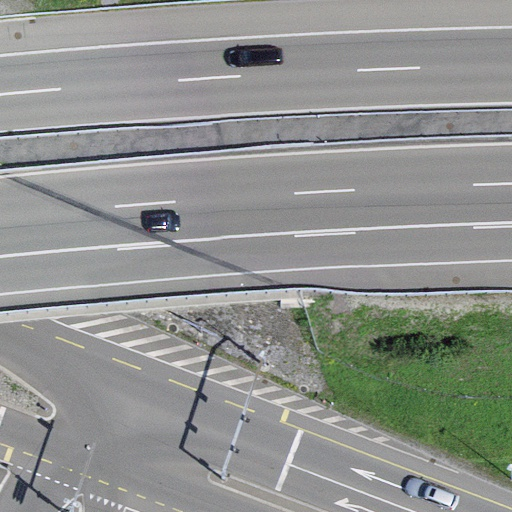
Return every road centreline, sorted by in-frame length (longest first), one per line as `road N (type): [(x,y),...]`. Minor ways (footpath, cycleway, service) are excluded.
road 1 (motorway): [(0,217),(511,182)]
road 2 (motorway): [(511,60),(0,90)]
road 3 (primary): [(432,511),(135,400)]
road 4 (primary): [(135,400),(0,329)]
